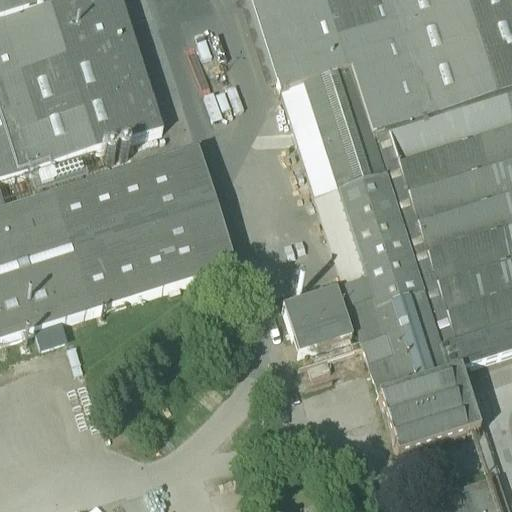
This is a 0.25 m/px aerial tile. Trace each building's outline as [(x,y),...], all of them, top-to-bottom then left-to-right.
[(511,0),(0,0),(0,190),(89,162),(161,139),(116,0),(247,0),(332,261),(362,355),(378,403),(382,419),(397,463),(479,437),(460,376),(511,359),(511,0)] [(98,189),(54,203),(92,321),(207,284),(234,276),(196,157),(177,163),(98,189)] [(98,189),(89,162),(0,190),(0,219),(54,203),(98,189)] [(0,350),(33,340),(59,331),(92,321),(54,203),(0,219),(0,350)] [(289,253),(269,257),(273,278),(294,273),(289,253)] [(289,295),(293,308),(306,304),(302,291),(289,295)] [(350,346),(335,298),(281,315),(297,363),(350,346)] [(65,349),(59,331),(33,340),(39,357),(65,349)] [(344,431),(374,421),(369,406),(378,403),(362,355),(310,372),(317,394),(331,389),(344,431)] [(304,398),(317,394),(310,372),(297,376),(304,398)] [(382,419),(378,403),(369,406),(374,421),(382,419)] [(504,511),(495,484),(419,510),(419,511),(504,511)]
